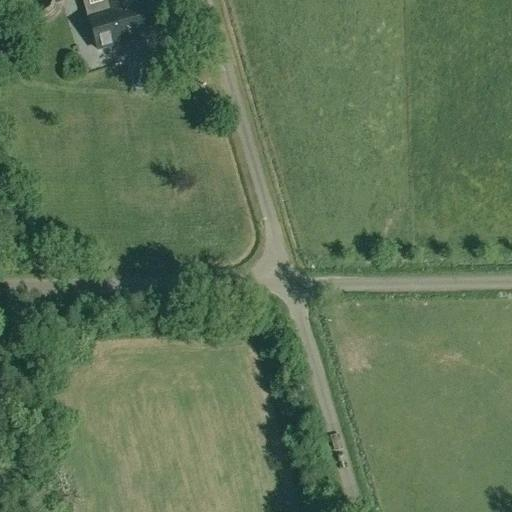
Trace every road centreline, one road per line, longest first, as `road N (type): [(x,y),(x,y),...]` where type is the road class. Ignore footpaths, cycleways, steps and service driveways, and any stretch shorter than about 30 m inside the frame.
road 1 (unclassified): [(290,287),(219,0)]
road 2 (unclassified): [(0,289),(290,287)]
road 3 (unclassified): [(355,511),(290,287)]
road 4 (unclassified): [(290,287),(511,282)]
